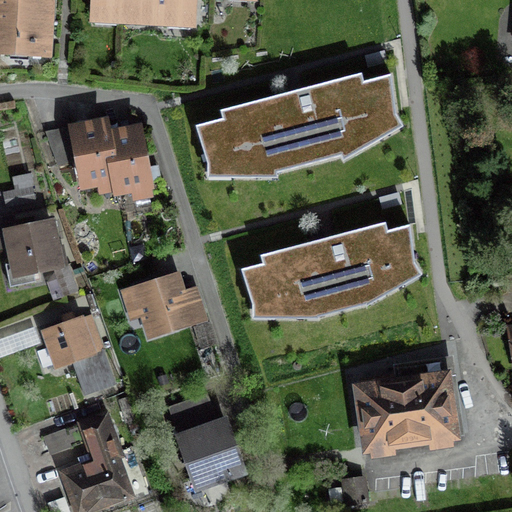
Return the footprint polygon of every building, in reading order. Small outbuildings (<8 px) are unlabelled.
[(0,0),(0,52),(52,55),(55,0),(0,0)] [(93,0),(93,20),(196,23),(197,0),(93,0)] [(294,104),(199,128),(208,176),(277,179),(344,161),(404,128),(392,78),(294,104)] [(127,131),(107,135),(104,122),(91,124),(46,133),(57,166),(76,163),(83,189),(117,180),(120,195),(150,188),(138,129),(127,131)] [(32,186),(6,191),(0,192),(3,209),(35,203),(32,186)] [(325,246),(240,268),(254,319),(317,320),(370,306),(421,275),(409,223),(325,246)] [(56,227),(11,239),(23,286),(68,274),(56,227)] [(184,280),(130,298),(138,322),(151,318),(158,338),(208,321),(198,292),(189,295),(184,280)] [(87,321),(51,335),(67,375),(103,360),(87,321)] [(399,382),(359,387),(367,445),(461,434),(451,360),(397,367),(399,382)] [(95,466),(65,476),(77,511),(129,511),(143,507),(110,416),(81,427),(95,466)] [(234,423),(182,439),(200,495),(252,478),(234,423)] [(80,430),(47,441),(53,461),(86,450),(80,430)] [(369,481),(343,485),(346,511),(356,511),(372,510),(369,481)]
